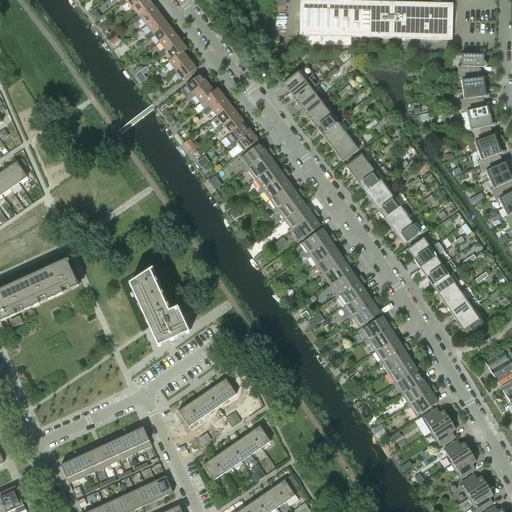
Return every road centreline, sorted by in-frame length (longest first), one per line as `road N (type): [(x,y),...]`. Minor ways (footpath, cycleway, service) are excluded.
road 1 (residential): [(511,480),(364,242),(180,0)]
road 2 (residential): [(197,511),(144,395)]
road 3 (residential): [(31,447),(144,395)]
